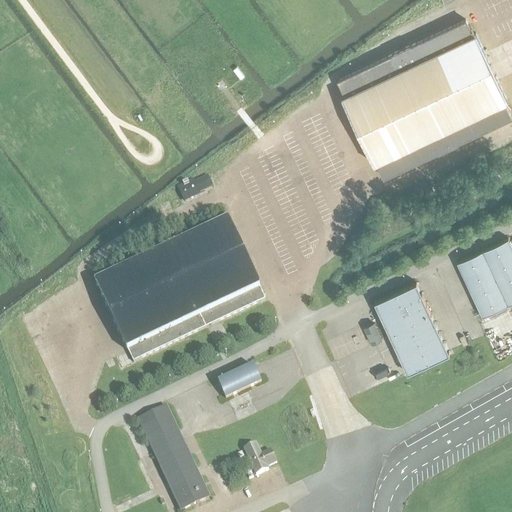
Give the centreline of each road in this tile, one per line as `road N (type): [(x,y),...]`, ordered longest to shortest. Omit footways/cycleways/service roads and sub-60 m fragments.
road 1 (unknown): [(321,99),(328,73),(477,9)]
road 2 (unknown): [(355,462),(511,375)]
road 3 (unknown): [(376,183),(399,181),(511,125)]
